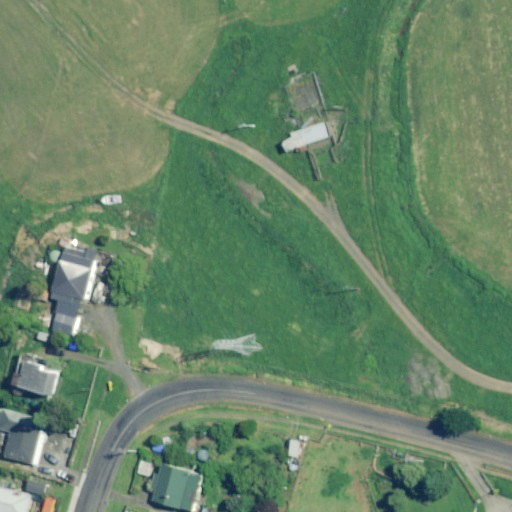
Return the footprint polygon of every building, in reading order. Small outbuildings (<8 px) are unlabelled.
[(334,136),(329,122),(294,134),(295,138),(285,141),(289,151),(334,136)] [(106,259),(73,248),(57,297),(65,300),(61,311),(81,317),(85,305),(90,307),(106,259)] [(67,252),(56,249),(53,260),(63,263),(67,252)] [(80,327),(60,320),(55,333),(74,340),(80,327)] [(49,366),(25,358),(17,384),(54,395),(60,374),(47,370),(49,366)] [(46,419),(9,409),(4,429),(15,432),(8,457),(34,463),(46,419)] [(304,448),(294,446),(291,462),(301,464),(304,448)] [(209,461),(210,450),(200,449),(199,460),(209,461)] [(154,463),(143,460),(140,473),(151,476),(154,463)] [(207,474),(167,463),(163,477),(157,475),(154,488),(159,489),(156,501),(196,511),(199,504),(191,502),(194,491),(201,493),(207,474)] [(52,485),(33,480),(30,491),(50,496),(52,485)] [(31,511),(36,495),(0,485),(0,511),(31,511)]
